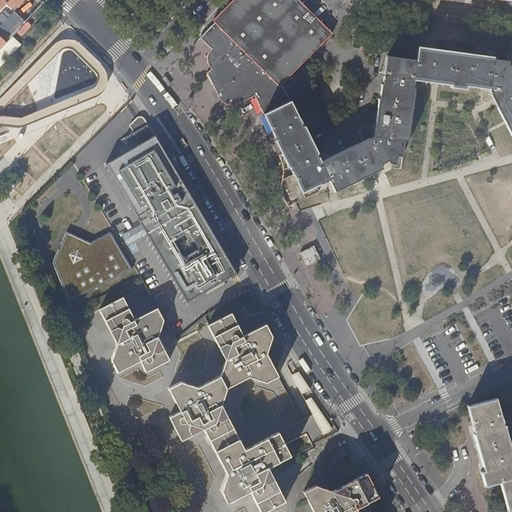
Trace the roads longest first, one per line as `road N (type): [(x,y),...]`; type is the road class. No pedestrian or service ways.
road 1 (secondary): [(350,404),(332,359),(178,113),(138,63),(82,15)]
road 2 (secondary): [(82,15),(165,119),(313,366),(350,404)]
road 3 (residential): [(373,438),(511,362)]
